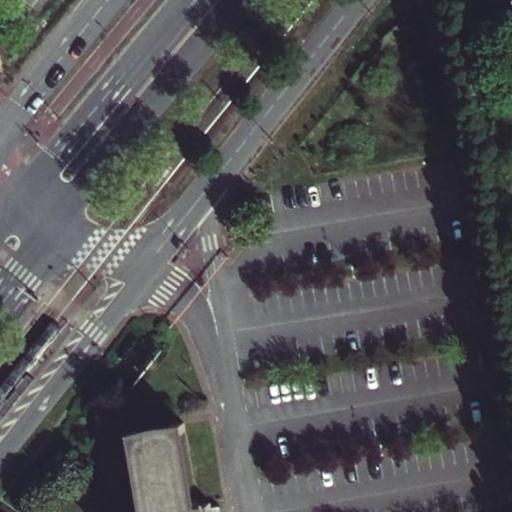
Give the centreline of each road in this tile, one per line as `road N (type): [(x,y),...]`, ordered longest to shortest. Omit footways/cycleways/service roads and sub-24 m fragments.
road 1 (primary): [(144,272),(355,0)]
road 2 (primary): [(62,218),(242,0)]
road 3 (primary): [(185,0),(28,192)]
road 4 (tertiary): [(0,457),(144,272)]
road 5 (tertiary): [(106,0),(0,133)]
